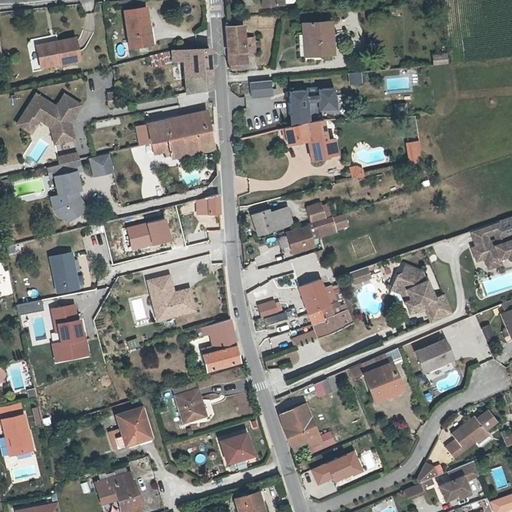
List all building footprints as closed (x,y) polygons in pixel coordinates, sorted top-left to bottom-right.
[(131,47),(151,44),(148,29),(151,29),(147,8),(126,11),(131,47)] [(332,19),(301,21),(303,56),(335,53),(332,19)] [(254,41),(245,41),(238,42),(237,27),(226,28),(229,65),(248,64),(247,53),(255,53),(254,41)] [(154,28),(151,29),(148,29),(151,44),(156,44),(154,28)] [(58,46),(38,50),(42,70),(81,62),(76,40),(57,44),(58,46)] [(208,46),(170,48),(171,62),(181,60),(185,92),(211,87),(208,46)] [(444,55),(428,57),(429,66),(444,65),(444,55)] [(360,73),(349,74),(350,86),(361,85),(360,73)] [(271,80),(250,81),(251,97),(272,95),(271,80)] [(305,90),(288,92),(289,103),(287,103),(288,115),(290,115),(292,127),(309,122),(307,102),(318,101),(319,110),(336,108),(334,88),(318,89),(317,87),(305,88),(305,90)] [(115,91),(107,92),(110,106),(118,105),(115,91)] [(56,108),(36,95),(18,124),(31,132),(40,120),(50,127),(52,134),(61,133),(63,138),(72,136),(69,123),(67,124),(67,120),(71,119),(80,106),(64,96),(56,108)] [(394,113),(407,113),(407,102),(394,103),(394,113)] [(165,133),(209,124),(207,110),(144,122),(149,141),(166,137),(165,133)] [(119,117),(94,120),(95,128),(120,125),(119,117)] [(312,147),(308,147),(312,161),(327,157),(327,156),(337,153),(334,139),(324,142),(320,125),(319,120),(292,127),(284,128),(287,142),(310,137),(310,141),(312,147)] [(209,124),(165,133),(166,137),(170,157),(174,156),(213,149),(209,124)] [(61,133),(52,134),(54,143),(73,139),(72,136),(63,138),(61,133)] [(288,146),(310,141),(310,137),(287,142),(288,146)] [(407,144),(410,165),(421,162),(418,142),(407,144)] [(59,165),(78,161),(76,151),(57,156),(59,165)] [(107,152),(88,157),(92,175),(112,171),(107,152)] [(59,165),(47,168),(49,177),(53,175),(54,177),(58,195),(57,196),(60,210),(64,215),(68,221),(85,209),(79,198),(78,198),(76,191),(77,191),(79,188),(75,172),(78,171),(80,168),(78,161),(59,165)] [(365,176),(364,169),(356,166),(351,168),(354,179),(363,177),(365,176)] [(202,187),(203,198),(218,195),(218,186),(202,187)] [(60,210),(57,196),(53,195),(57,208),(62,216),(64,215),(60,210)] [(219,213),(218,195),(203,198),(199,199),(200,203),(196,203),(196,208),(200,208),(200,215),(219,213)] [(308,206),(313,222),(326,218),(321,202),(308,206)] [(268,210),(252,215),(258,234),(293,224),(287,208),(277,211),(280,218),(272,221),(268,210)] [(511,215),(499,219),(483,225),(488,239),(475,244),(471,245),(476,259),(484,256),(485,260),(498,255),(498,257),(499,256),(507,254),(508,257),(511,258),(511,215)] [(343,217),(333,220),(331,216),(326,218),(313,222),(319,240),(337,234),(336,230),(346,226),(343,217)] [(470,229),(475,244),(488,239),(483,225),(470,229)] [(308,228),(288,234),(293,252),(314,246),(308,228)] [(58,289),(74,286),(72,270),(76,269),(73,250),(52,254),(58,289)] [(501,262),(499,256),(498,257),(498,255),(485,260),(488,266),(501,262)] [(396,273),(392,284),(404,289),(406,288),(410,297),(404,300),(409,311),(417,307),(424,304),(425,307),(431,320),(452,311),(444,292),(434,297),(426,278),(425,279),(421,270),(404,263),(401,271),(396,273)] [(366,266),(355,270),(358,279),(369,276),(366,266)] [(352,281),(358,279),(355,270),(349,272),(352,281)] [(175,290),(171,273),(147,279),(157,321),(198,312),(192,287),(175,290)] [(300,286),(310,313),(338,302),(331,284),(323,287),(321,282),(319,278),(300,286)] [(400,292),(404,300),(410,297),(406,288),(404,289),(392,284),(391,288),(400,292)] [(511,297),(501,302),(505,311),(511,308),(511,297)] [(275,299),(257,305),(261,318),(283,311),(279,301),(276,302),(275,299)] [(41,300),(17,304),(18,313),(42,310),(41,300)] [(76,302),(50,308),(57,342),(50,344),(54,362),(88,355),(76,302)] [(310,313),(314,324),(342,313),(338,302),(310,313)] [(294,307),(285,310),(288,321),(298,317),(294,307)] [(511,308),(505,311),(501,313),(511,337),(511,308)] [(319,336),(353,323),(352,321),(348,310),(342,313),(314,324),(316,329),(319,336)] [(230,323),(215,327),(216,331),(208,334),(212,347),(201,351),(206,370),(240,360),(230,323)] [(487,339),(495,335),(490,323),(481,326),(487,339)] [(294,346),(309,340),(319,336),(316,329),(308,332),(291,339),(294,346)] [(126,340),(128,349),(139,346),(137,338),(126,340)] [(446,338),(417,350),(426,370),(455,357),(446,338)] [(365,373),(375,396),(401,385),(402,385),(392,361),(388,362),(384,353),(368,359),(364,361),(368,371),(365,373)] [(364,361),(350,367),(354,378),(365,373),(368,371),(364,361)] [(313,383),(318,396),(338,389),(334,376),(313,383)] [(175,387),(185,421),(206,415),(198,388),(196,388),(195,384),(197,384),(196,381),(175,387)] [(402,390),(401,385),(375,396),(377,400),(402,390)] [(19,402),(0,406),(0,413),(1,418),(21,414),(19,402)] [(290,443),(304,437),(310,452),(334,442),(329,429),(317,434),(304,402),(280,412),(290,443)] [(117,414),(121,428),(123,432),(117,434),(115,430),(109,432),(114,445),(149,434),(140,407),(117,414)] [(489,408),(479,416),(476,413),(454,430),(458,435),(446,444),(454,455),(477,438),(483,444),(494,436),(487,426),(497,419),(489,408)] [(1,418),(5,435),(9,434),(13,452),(31,448),(27,429),(25,429),(21,414),(1,418)] [(511,433),(507,436),(505,431),(501,432),(506,446),(511,443),(511,433)] [(225,460),(242,455),(243,458),(253,455),(247,432),(219,440),(225,460)] [(9,434),(5,435),(9,453),(13,452),(9,434)] [(114,445),(115,449),(128,445),(128,444),(150,436),(149,434),(114,445)] [(455,476),(441,482),(448,496),(458,491),(459,495),(473,489),(468,476),(482,471),(477,456),(455,465),(451,467),(455,476)] [(426,460),(418,477),(420,481),(438,473),(434,465),(426,460)] [(101,504),(116,500),(119,511),(122,511),(141,506),(133,479),(130,480),(127,471),(94,481),(101,504)] [(433,484),(431,477),(422,480),(425,487),(433,484)] [(418,482),(404,489),(407,495),(421,489),(418,482)] [(263,487),(258,489),(265,511),(270,510),(263,487)] [(265,511),(258,489),(232,498),(237,511),(265,511)] [(511,511),(511,491),(493,499),(497,511),(511,505),(511,511)] [(59,511),(58,502),(14,510),(14,511),(59,511)] [(457,506),(459,511),(468,508),(466,503),(457,506)]
